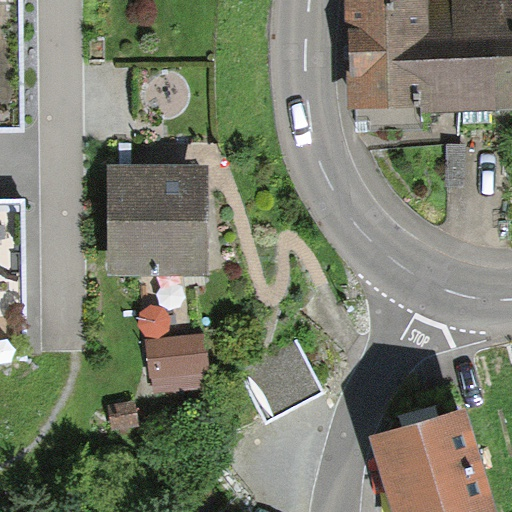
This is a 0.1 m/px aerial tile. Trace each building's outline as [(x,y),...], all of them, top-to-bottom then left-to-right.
[(14,0),(0,0),(0,131),(16,132),(14,0)] [(511,0),(354,0),(354,106),(511,106),(511,0)] [(189,168),(107,169),(108,261),(190,260),(189,168)] [(26,202),(0,202),(0,359),(27,360),(26,202)] [(189,275),(140,279),(149,368),(198,363),(189,275)] [(236,372),(260,422),(315,396),(292,346),(236,372)] [(487,511),(456,415),(369,442),(391,511),(487,511)]
